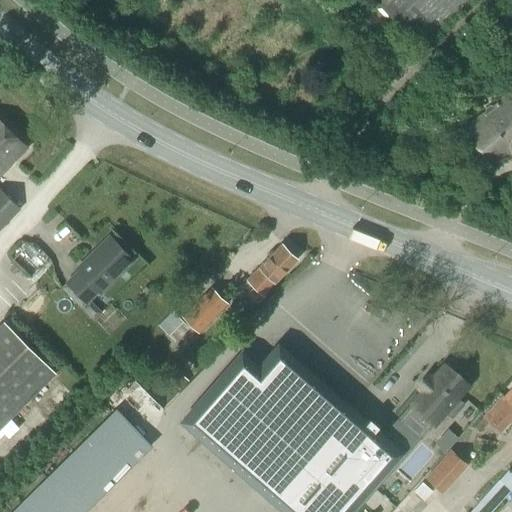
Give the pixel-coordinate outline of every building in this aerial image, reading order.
[(374,0),(421,47),(468,0),(374,0)] [(511,48),(511,0),(498,0),(483,12),(496,29),(511,48)] [(491,167),(511,150),(511,89),(492,106),(489,104),(484,108),(485,111),(462,129),(491,167)] [(0,226),(18,209),(0,191),(0,172),(25,148),(0,123),(0,226)] [(85,302),(97,290),(99,291),(131,259),(108,237),(76,269),(77,270),(65,282),(85,302)] [(262,293),(296,258),(280,243),(258,266),(246,279),(253,286),(246,293),(256,303),(264,295),(262,293)] [(198,332),(226,303),(210,288),(182,316),(198,332)] [(0,427),(55,373),(9,326),(0,335),(0,427)] [(240,353),(186,415),(297,511),(336,511),(393,446),(277,345),(258,368),(240,353)] [(411,404),(398,418),(420,438),(433,423),(434,424),(444,411),(451,418),(463,404),(456,398),(467,386),(443,365),(431,378),(428,375),(418,386),(421,389),(410,402),(411,404)] [(511,386),(502,398),(501,396),(483,416),(500,431),(511,416),(511,386)] [(424,477),(442,494),(467,465),(449,449),(424,477)]
